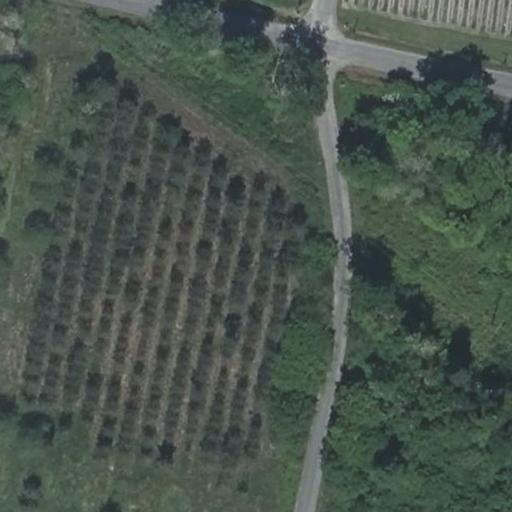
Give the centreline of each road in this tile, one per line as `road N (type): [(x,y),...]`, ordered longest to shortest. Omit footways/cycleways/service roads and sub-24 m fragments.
road 1 (unclassified): [(314,511),(330,439),(344,51)]
road 2 (residential): [(344,51),(112,0)]
road 3 (residential): [(511,72),(344,51)]
